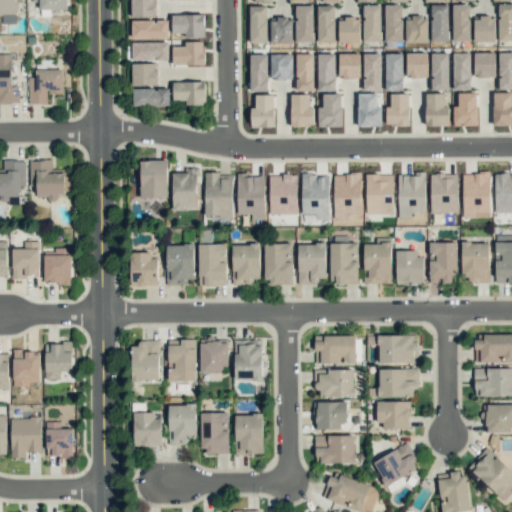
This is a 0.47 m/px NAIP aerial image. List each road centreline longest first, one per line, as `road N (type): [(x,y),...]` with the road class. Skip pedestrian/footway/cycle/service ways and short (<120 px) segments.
road 1 (residential): [(109,511),(102,0)]
road 2 (residential): [(0,315),(511,312)]
road 3 (residential): [(106,130),(227,144),(511,144)]
road 4 (residential): [(292,485),(291,315)]
road 5 (residential): [(223,0),(227,144)]
road 6 (residential): [(161,486),(292,485)]
road 7 (residential): [(452,438),(451,314)]
